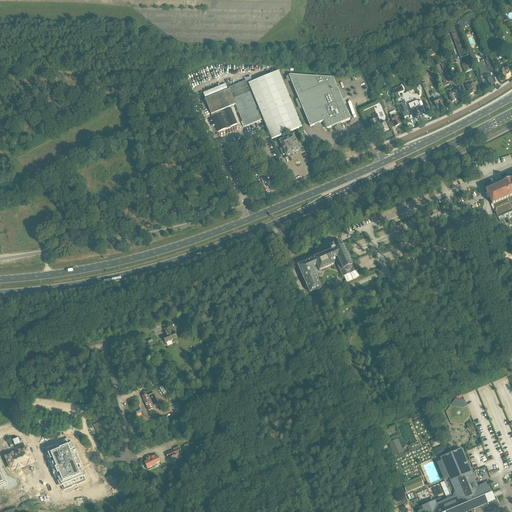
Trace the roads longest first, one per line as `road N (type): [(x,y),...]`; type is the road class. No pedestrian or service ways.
road 1 (primary): [(0,293),(157,267),(376,179)]
road 2 (primary): [(248,219),(119,262),(0,279)]
road 3 (track): [(511,359),(351,427)]
road 4 (unclassified): [(375,151),(244,206),(248,219)]
road 5 (unclassified): [(511,84),(375,151)]
road 6 (primary): [(376,179),(511,115)]
road 7 (primary): [(511,97),(380,163)]
road 8 (primary): [(380,163),(248,219)]
